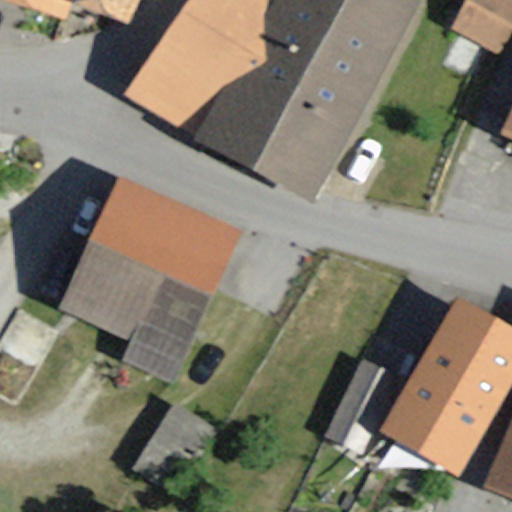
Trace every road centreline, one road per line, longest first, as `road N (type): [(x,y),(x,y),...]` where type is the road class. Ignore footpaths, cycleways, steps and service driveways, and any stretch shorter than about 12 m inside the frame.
road 1 (residential): [(93,124),(158,163),(243,198),(511,260)]
road 2 (residential): [(93,124),(160,0)]
